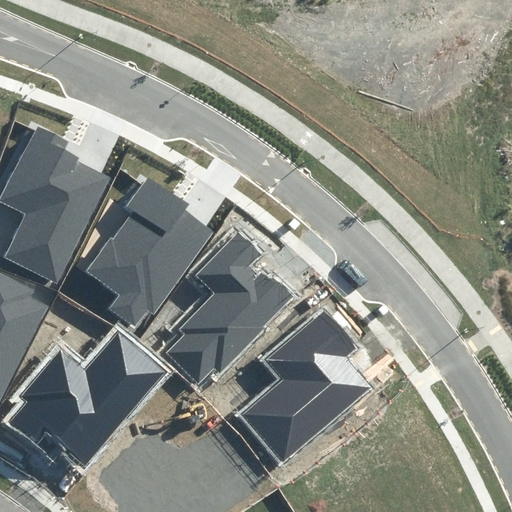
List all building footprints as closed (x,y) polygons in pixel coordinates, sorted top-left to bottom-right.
[(415,121),(437,142),(470,108),(447,87),(415,121)] [(68,143),(38,127),(1,200),(28,213),(6,257),(56,282),(109,177),(79,162),(81,156),(66,148),(68,143)] [(189,203),(150,175),(126,209),(133,214),(88,274),(118,296),(108,308),(133,326),(147,307),(155,313),(214,232),(184,210),(189,203)] [(263,253),(240,230),(193,276),(211,295),(176,330),(184,337),(168,354),(196,382),(213,365),(222,374),(297,300),(267,270),(263,274),(253,263),(263,253)] [(0,401),(50,294),(0,271),(0,401)] [(359,348),(324,306),(262,358),(279,378),(235,414),(280,469),(374,391),(347,358),(359,348)] [(84,472),(169,372),(120,331),(86,370),(60,347),(19,395),(25,400),(7,421),(56,463),(63,454),(84,472)]
